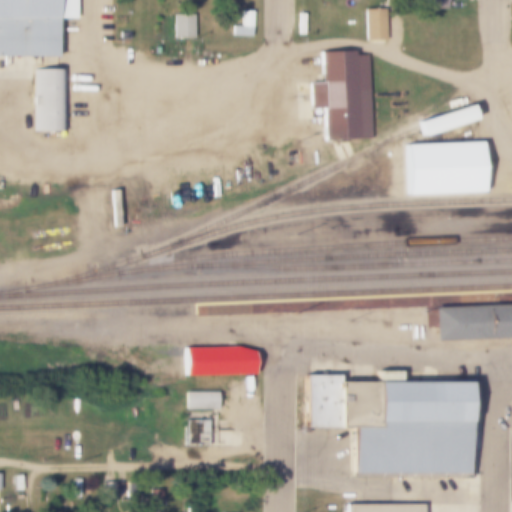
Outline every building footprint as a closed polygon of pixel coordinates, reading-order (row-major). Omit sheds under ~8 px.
[(0,0),(73,0),(73,18),(53,18),(53,56),(0,56),(0,0)] [(430,0),(446,0),(446,9),(430,9),(430,0)] [(363,9),(383,9),(383,39),(363,39),(363,9)] [(239,11),(250,11),(250,36),(231,36),(231,26),(239,26),(239,11)] [(191,15),(191,38),(172,38),(172,15),(191,15)] [(129,31),(129,43),(118,43),(118,31),(129,31)] [(319,53),(353,51),(354,57),(367,56),(371,138),(358,139),(324,140),(322,109),(309,110),(308,83),(321,82),(320,59),(319,53)] [(32,69),(64,69),(64,131),(32,131),(32,69)] [(416,123),(470,106),(475,123),(421,139),(416,123)] [(404,146),(481,143),(483,195),(406,198),(404,146)] [(434,340),(511,337),(511,303),(433,306),(434,340)] [(184,348),(236,348),(253,352),(254,375),(184,375),(184,348)] [(467,380),(467,471),(348,472),(347,428),(299,428),(298,375),(334,375),(335,381),(372,381),(372,372),(394,372),(394,380),(467,380)] [(184,393),(216,393),(217,410),(184,410),(184,393)] [(184,420),(205,420),(206,447),(184,447),(184,420)] [(101,481),(112,481),(112,501),(101,501),(101,481)] [(161,490),(161,508),(148,508),(148,490),(161,490)]
